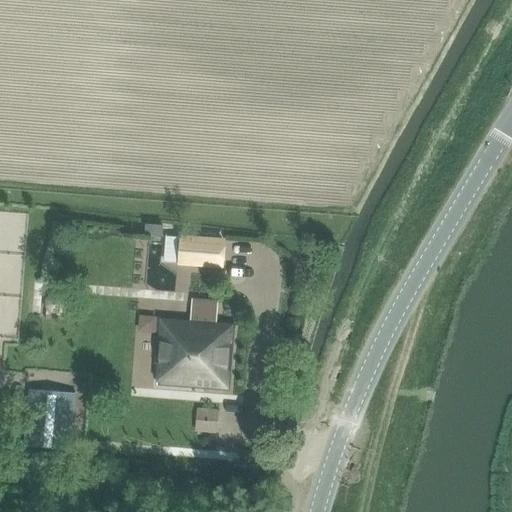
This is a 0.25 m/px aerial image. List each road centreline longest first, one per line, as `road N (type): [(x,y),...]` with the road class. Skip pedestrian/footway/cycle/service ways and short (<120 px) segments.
road 1 (unclassified): [(321,511),(390,327),(511,124)]
road 2 (track): [(437,246),(366,511)]
